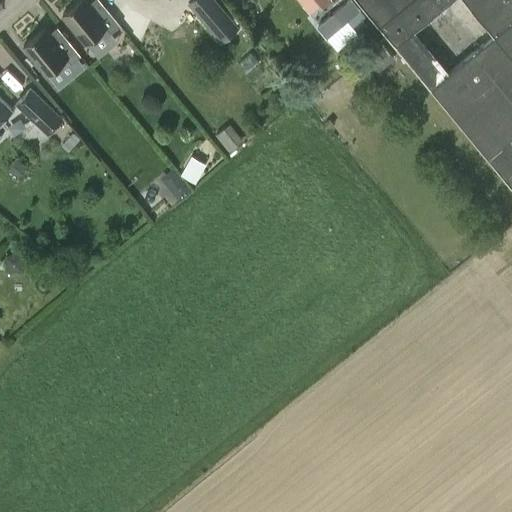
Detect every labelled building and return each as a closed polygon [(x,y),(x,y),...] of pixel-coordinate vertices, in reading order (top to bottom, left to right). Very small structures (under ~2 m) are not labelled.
[(86,44),(106,27),(110,33),(120,25),(104,7),(95,14),(83,0),(79,0),(62,14),(86,44)] [(220,39),(236,24),(215,0),(187,0),(187,1),(220,39)] [(511,0),(356,0),(487,157),(511,185),(511,0)] [(47,75),(66,59),(70,63),(80,55),(65,37),(56,44),(43,29),(23,45),(47,75)] [(32,90),(17,105),(48,136),(63,121),(32,90)] [(0,98),(0,136),(1,136),(0,134),(0,122),(2,121),(12,111),(0,98)] [(228,150),(242,138),(228,122),(214,134),(228,150)] [(205,163),(190,155),(180,173),(194,181),(205,163)] [(167,174),(184,196),(191,190),(173,169),(167,174)]
